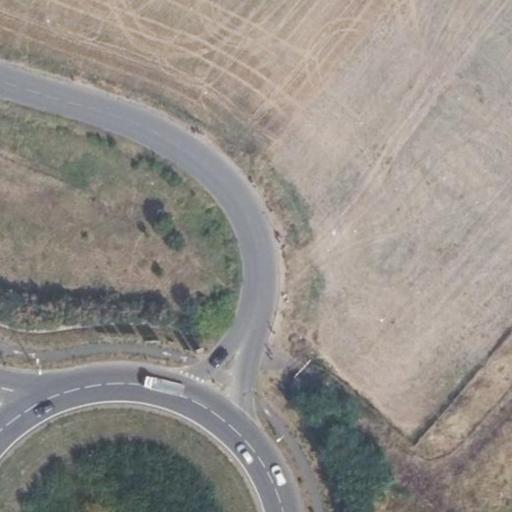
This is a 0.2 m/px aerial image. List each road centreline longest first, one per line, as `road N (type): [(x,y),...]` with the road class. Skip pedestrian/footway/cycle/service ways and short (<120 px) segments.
road 1 (unclassified): [(246,337),(259,297),(261,249),(233,189),(170,137),(0,81)]
road 2 (track): [(236,348),(299,369),(463,511)]
